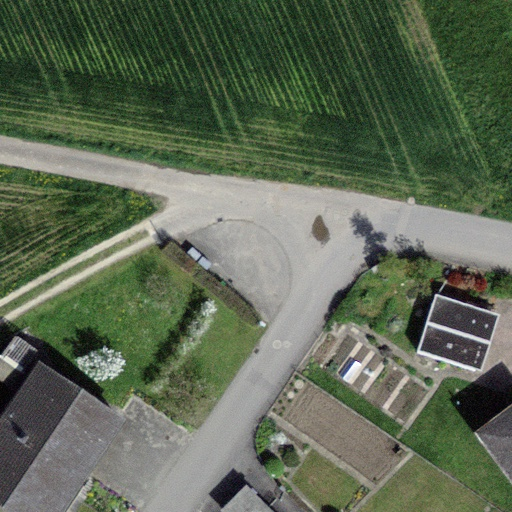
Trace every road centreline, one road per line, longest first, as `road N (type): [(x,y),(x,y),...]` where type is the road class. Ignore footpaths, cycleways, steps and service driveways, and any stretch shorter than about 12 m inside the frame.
road 1 (residential): [(511,253),(370,229),(181,511)]
road 2 (track): [(218,200),(0,325)]
road 3 (track): [(0,156),(218,200)]
road 4 (track): [(218,200),(370,229)]
